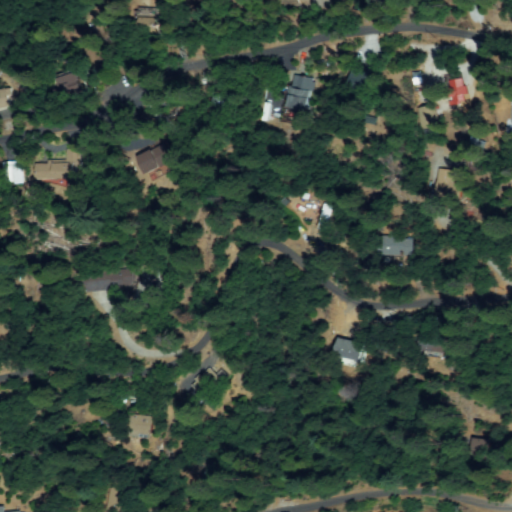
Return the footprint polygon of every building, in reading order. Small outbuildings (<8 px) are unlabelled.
[(298,0),(300,7),(282,10),(279,0),(298,0)] [(380,0),(398,0),(398,10),(380,10),(380,0)] [(161,21),(156,21),(156,33),(139,33),(139,20),(134,20),(134,11),(138,11),(138,8),(162,9),(161,21)] [(416,49),(418,42),(434,45),(433,52),(416,49)] [(348,93),(353,65),(372,69),(371,76),(374,76),(373,79),(378,80),(374,96),(370,96),(370,98),(348,93)] [(31,76),(25,88),(14,82),(15,79),(10,77),(15,68),(31,76)] [(81,94),(53,100),(51,90),(55,90),(54,87),(51,88),(50,83),(56,82),(55,75),(76,70),(81,94)] [(422,71),(423,86),(414,87),(412,72),(422,71)] [(461,74),(462,80),(464,80),(464,86),(467,86),(467,94),(465,94),(465,102),(459,103),(459,105),(452,106),(452,103),(450,103),(450,99),(447,99),(446,88),(449,88),(449,83),(445,84),(444,75),(461,74)] [(317,83),(315,93),(312,93),(310,105),(311,105),(310,109),(309,109),(306,122),(288,118),(287,122),(281,121),(285,99),(282,98),(284,85),(288,86),(289,82),(291,83),(291,86),(294,87),(296,76),(313,79),(313,83),(317,83)] [(0,90),(11,89),(14,105),(9,106),(10,108),(0,109),(0,90)] [(234,95),(234,105),(236,105),(237,115),(214,116),(213,96),(234,95)] [(274,110),(273,120),(270,119),(270,120),(263,120),(264,101),(271,102),(271,110),(274,110)] [(436,127),(439,139),(426,142),(423,129),(421,130),(417,109),(434,106),(438,127),(436,127)] [(471,137),(486,143),(483,151),(467,145),(471,137)] [(166,141),(176,152),(178,158),(179,158),(184,165),(153,183),(138,157),(140,156),(139,154),(154,145),(156,147),(166,141)] [(37,180),(37,164),(49,164),(49,162),(69,162),(69,150),(80,150),(80,167),(76,167),(76,180),(37,180)] [(471,157),(481,158),(480,172),(469,171),(471,157)] [(20,162),(23,182),(4,185),(1,165),(20,162)] [(461,200),(452,199),(452,203),(449,202),(448,209),(436,208),(439,169),(458,170),(457,183),(463,183),(461,200)] [(336,237),(323,236),(326,206),(339,207),(336,237)] [(410,257),(382,255),(383,238),(411,239),(410,257)] [(92,293),(90,276),(131,270),(133,286),(92,293)] [(0,273),(6,273),(6,278),(8,278),(10,294),(6,294),(7,301),(0,302),(0,273)] [(457,317),(465,318),(464,334),(456,334),(457,317)] [(450,357),(419,356),(420,335),(450,337),(450,357)] [(340,357),(344,341),(363,345),(360,361),(340,357)] [(211,370),(221,381),(204,397),(194,387),(199,382),(197,380),(202,375),(204,377),(211,370)] [(125,431),(126,416),(151,418),(150,437),(129,435),(129,431),(125,431)] [(488,440),(487,456),(472,455),(473,439),(488,440)] [(193,462),(217,459),(218,470),(194,473),(193,462)] [(127,489),(126,511),(107,511),(109,488),(127,489)]
